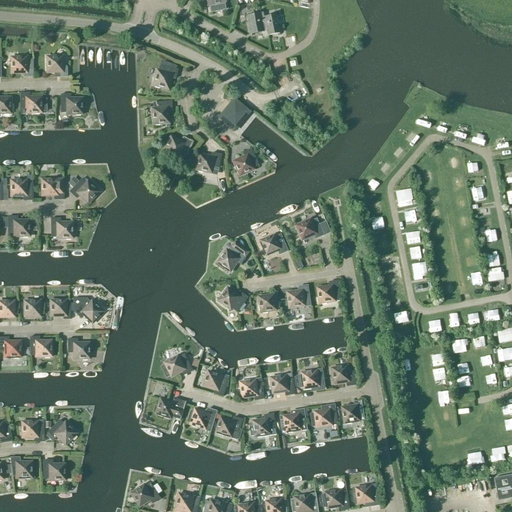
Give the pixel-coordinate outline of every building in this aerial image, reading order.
[(209,7),(210,13),(228,10),(225,0),(204,0),(206,7),(209,7)] [(261,26),(259,18),(258,13),(247,16),(251,36),(267,33),(265,25),(261,26)] [(259,18),(261,26),(265,25),(267,33),(268,37),(279,35),(275,14),(259,18)] [(48,56),(48,58),(47,58),(47,59),(45,59),(46,64),(47,64),(47,73),(59,73),(59,78),(66,77),(66,68),(62,68),(62,57),(54,58),(54,56),(48,56)] [(12,57),(12,58),(11,58),(11,60),(10,60),(10,65),(11,65),(11,73),(23,73),(23,78),(32,78),(32,60),(26,60),(26,58),(18,58),(18,57),(12,57)] [(175,67),(161,61),(158,72),(157,71),(155,79),(153,79),(152,84),(153,85),(153,86),(154,86),(154,88),(159,89),(159,88),(168,90),(171,78),(175,79),(177,70),(174,70),(175,67)] [(20,94),(20,113),(26,113),(34,113),(34,115),(40,115),(40,113),(41,113),(41,112),(47,112),(46,99),(41,99),(41,98),(29,98),(29,94),(20,94)] [(75,116),(80,116),(80,114),(82,114),(82,113),(83,113),(83,108),(82,108),(81,99),(70,99),(70,95),(60,95),(61,113),(67,113),(67,115),(75,114),(75,116)] [(0,113),(3,114),(3,115),(9,115),(9,114),(10,114),(10,112),(11,112),(11,107),(10,107),(10,99),(0,98),(0,113)] [(219,118),(234,131),(249,112),(234,100),(219,118)] [(160,125),(160,124),(165,123),(168,123),(167,111),(172,111),(171,102),(153,103),(153,109),(152,110),(152,118),(151,118),(152,123),(153,123),(153,125),(154,124),(155,126),(160,125)] [(425,118),(437,124),(440,117),(428,111),(425,118)] [(401,138),(407,131),(402,128),(397,134),(401,138)] [(453,139),(460,141),(463,131),(455,129),(453,139)] [(483,148),(487,135),(470,131),(466,143),(483,148)] [(506,135),(490,140),(494,153),(510,147),(506,135)] [(183,138),(181,143),(170,137),(167,145),(165,144),(163,149),(164,150),(164,151),(165,151),(164,153),(169,155),(170,154),(177,157),(180,152),(185,155),(191,143),(183,138)] [(398,163),(408,152),(401,145),(391,156),(398,163)] [(253,170),(252,168),(258,166),(250,149),(242,153),(244,157),(233,162),(237,170),(235,170),(238,175),(239,175),(239,176),(241,175),(241,177),(246,174),(245,173),(253,170)] [(218,168),(221,155),(211,153),(211,158),(199,155),(197,164),(196,163),(195,169),(196,169),(196,170),(197,170),(197,172),(202,173),(202,172),(211,173),(212,167),(218,168)] [(458,171),(455,157),(449,158),(452,172),(458,171)] [(419,166),(425,168),(428,161),(422,158),(419,166)] [(371,168),(379,176),(386,169),(378,161),(371,168)] [(482,177),(480,165),(468,167),(470,179),(482,177)] [(503,182),(511,181),(511,167),(502,169),(503,182)] [(373,184),(377,176),(369,172),(364,180),(373,184)] [(450,182),(458,179),(455,173),(448,176),(450,182)] [(63,182),(57,182),(57,181),(48,181),(48,179),(43,179),(43,181),(42,181),(42,182),(40,182),(40,188),(42,188),(42,196),(54,196),(54,200),(63,200),(63,182)] [(98,195),(97,194),(98,193),(97,192),(98,191),(94,187),(93,188),(87,182),(86,184),(81,179),(69,192),(76,199),(79,196),(87,204),(93,198),(94,199),(98,195)] [(12,180),(12,181),(11,181),(11,183),(9,183),(9,188),(11,188),(11,196),(23,196),(23,201),(32,201),(32,183),(28,183),(27,183),(26,183),(26,181),(17,181),(17,180),(12,180)] [(511,188),(503,190),(505,204),(511,202),(511,188)] [(435,190),(421,194),(423,202),(437,199),(435,190)] [(454,203),(463,202),(462,193),(453,193),(454,203)] [(377,205),(379,205),(378,199),(366,201),(368,213),(378,211),(377,205)] [(477,201),(478,213),(488,213),(488,201),(477,201)] [(378,229),(382,227),(378,214),(373,215),(378,229)] [(436,221),(433,215),(424,219),(428,225),(436,221)] [(29,221),(17,222),(17,217),(7,217),(7,218),(7,223),(8,235),(14,235),(14,237),(22,237),(22,238),(27,238),(27,236),(29,236),(29,235),(30,235),(30,230),(29,230),(29,221)] [(71,240),(71,239),(72,239),(72,237),(73,237),(73,232),(72,232),(72,223),(60,224),(60,219),(50,219),(51,237),(57,237),(57,239),(65,239),(65,240),(71,240)] [(317,219),(311,222),(311,220),(303,224),(302,222),(297,224),(298,226),(297,226),(297,227),(296,228),(298,233),(299,232),(303,240),(314,235),(315,239),(324,236),(317,219)] [(467,219),(456,220),(456,231),(467,231),(467,219)] [(406,245),(416,242),(413,230),(403,233),(406,245)] [(464,248),(471,246),(469,234),(462,236),(464,248)] [(281,235),(275,237),(275,236),(267,239),(266,238),(262,240),(262,241),(261,242),(261,243),(260,244),(262,248),(263,248),(267,256),(278,251),(279,255),(288,251),(281,235)] [(437,243),(437,236),(428,236),(429,244),(437,243)] [(376,240),(376,251),(386,251),(385,239),(376,240)] [(218,261),(219,262),(218,263),(219,264),(218,265),(223,268),(223,267),(230,272),(237,262),(241,265),(250,252),(235,242),(228,252),(227,251),(222,257),(221,257),(218,261)] [(483,251),(485,261),(496,259),(495,249),(483,251)] [(379,270),(394,268),(393,259),(377,262),(379,270)] [(300,261),(295,263),(298,270),(303,268),(302,265),(300,261)] [(409,266),(412,277),(424,274),(421,263),(409,266)] [(444,274),(441,265),(434,268),(437,276),(444,274)] [(484,267),(484,280),(499,279),(499,266),(484,267)] [(468,272),(469,283),(478,283),(477,271),(468,272)] [(383,289),(397,286),(395,277),(381,280),(383,289)] [(335,301),(335,300),(341,299),(338,281),(329,282),(330,287),(318,289),(319,297),(318,297),(319,302),(320,302),(320,304),(322,303),(322,305),(327,304),(327,303),(335,301)] [(409,283),(411,293),(419,291),(417,281),(409,283)] [(440,295),(450,294),(449,284),(439,285),(440,295)] [(297,309),(296,307),(311,305),(308,286),(299,287),(299,292),(288,293),(289,302),(287,302),(288,307),(290,307),(290,308),(291,308),(291,309),(297,309)] [(242,312),(247,306),(244,303),(248,298),(240,292),(238,296),(228,289),(223,296),(222,295),(219,299),(220,300),(219,301),(220,302),(219,303),(224,306),(224,305),(231,310),(232,309),(237,312),(239,310),(242,312)] [(263,312),(263,314),(268,313),(268,312),(276,310),(276,309),(280,308),(278,297),(274,297),(274,295),(259,298),(260,306),(259,306),(260,311),(261,311),(261,313),(263,312)] [(400,298),(388,300),(389,307),(401,305),(400,298)] [(86,299),(73,299),(73,304),(73,308),(73,312),(80,318),(83,315),(92,323),(102,313),(101,312),(102,311),(98,307),(97,308),(91,302),(90,303),(86,299)] [(51,317),(62,316),(62,320),(70,320),(69,312),(69,304),(69,301),(57,301),(57,300),(52,300),(52,301),(50,302),(50,303),(49,303),(49,308),(50,308),(51,317)] [(0,317),(14,317),(14,315),(18,315),(17,309),(13,309),(13,302),(5,302),(5,301),(0,301),(0,317)] [(40,317),(40,315),(44,315),(43,303),(39,303),(39,302),(31,302),(31,301),(26,301),(26,302),(24,302),(24,303),(23,303),(23,309),(24,309),(25,317),(40,317)] [(454,325),(463,323),(461,313),(452,316),(454,325)] [(443,315),(432,317),(434,328),(445,326),(443,315)] [(511,327),(493,328),(494,341),(511,340),(511,327)] [(50,358),(50,357),(51,357),(51,355),(52,355),(52,350),(51,350),(51,342),(39,342),(39,337),(29,338),(30,356),(36,356),(36,357),(44,357),(44,358),(50,358)] [(20,342),(8,343),(8,338),(0,338),(0,351),(5,352),(5,358),(13,358),(13,359),(19,359),(19,357),(20,357),(20,342)] [(462,345),(462,339),(449,339),(449,353),(459,352),(459,345),(462,345)] [(90,352),(89,352),(89,344),(77,344),(77,340),(67,340),(68,353),(74,353),(74,359),(82,359),(82,361),(87,361),(87,359),(89,359),(89,358),(90,358),(90,352)] [(511,350),(496,350),(497,360),(511,359),(511,350)] [(165,364),(165,365),(161,367),(167,378),(171,376),(172,377),(182,371),(184,375),(193,371),(184,355),(179,358),(178,357),(171,360),(170,359),(165,362),(166,363),(165,364)] [(511,372),(510,363),(499,366),(501,377),(511,374),(511,372)] [(354,372),(348,373),(347,367),(339,368),(339,367),(334,368),(334,369),(332,369),(333,371),(331,371),(332,376),(333,376),(335,384),(346,382),(347,387),(356,385),(354,372)] [(455,368),(456,386),(468,385),(466,367),(455,368)] [(304,388),(304,389),(316,387),(316,391),(326,390),(322,369),(316,370),(316,372),(308,373),(308,371),(303,372),(303,374),(302,374),(302,375),(298,376),(300,388),(304,388)] [(481,382),(492,381),(491,369),(480,370),(481,382)] [(214,394),(223,397),(229,378),(215,374),(215,373),(210,371),(210,372),(208,372),(208,373),(207,373),(205,378),(206,379),(204,387),(215,390),(214,394)] [(292,377),(286,378),(286,376),(271,379),(273,393),(285,392),(286,396),(295,395),(294,388),(293,384),(292,377)] [(264,399),(261,380),(247,382),(247,381),(242,382),(242,383),(240,383),(241,385),(239,385),(240,390),(241,390),(243,398),(254,396),(255,401),(264,399)] [(164,397),(167,389),(157,386),(154,393),(164,397)] [(435,393),(435,401),(447,400),(447,392),(435,393)] [(171,418),(172,417),(181,420),(186,403),(174,399),(172,403),(161,400),(159,408),(157,407),(156,412),(157,413),(157,414),(158,414),(158,416),(163,417),(163,416),(171,418)] [(346,423),(346,425),(352,424),(351,422),(360,421),(364,420),(361,401),(354,402),(355,406),(342,408),(344,417),(342,417),(343,422),(345,422),(345,423),(346,423)] [(419,401),(409,404),(411,412),(421,410),(419,401)] [(500,402),(500,412),(511,412),(511,402),(500,402)] [(315,414),(311,414),(313,427),(315,426),(317,426),(317,428),(318,427),(318,429),(324,428),(323,426),(332,425),(332,424),(337,423),(335,405),(326,406),(326,411),(315,413),(315,414)] [(440,408),(441,419),(449,418),(448,407),(440,408)] [(197,428),(197,427),(212,431),(218,411),(209,409),(207,414),(195,410),(193,418),(191,418),(190,423),(191,423),(191,425),(192,425),(192,426),(197,428)] [(286,432),(307,429),(304,410),(295,411),(296,415),(284,417),(286,432)] [(262,436),(276,434),(273,414),(264,416),(265,420),(253,422),(254,424),(250,424),(252,437),(255,436),(256,437),(257,437),(257,438),(262,437),(262,436)] [(217,426),(216,431),(217,431),(217,433),(218,433),(218,434),(223,436),(223,435),(231,437),(231,438),(237,440),(237,439),(240,440),(242,431),(239,431),(243,420),(234,417),(232,422),(221,418),(219,426),(217,426)] [(34,438),(34,442),(43,442),(43,424),(37,424),(37,423),(29,423),(29,421),(23,421),(23,423),(22,423),(22,424),(21,424),(21,430),(22,430),(22,438),(34,438)] [(45,436),(50,440),(52,438),(53,440),(56,437),(65,445),(71,439),(72,440),(76,436),(75,435),(75,434),(74,433),(75,432),(72,428),(71,429),(65,424),(64,425),(59,421),(47,433),(47,434),(45,436)] [(2,423),(0,423),(0,439),(1,439),(2,443),(11,442),(9,428),(3,429),(2,423)] [(416,441),(428,440),(428,430),(415,430),(416,441)] [(488,460),(502,459),(501,447),(487,447),(488,460)] [(453,461),(464,459),(462,449),(452,451),(453,461)] [(469,451),(470,459),(481,458),(480,450),(469,451)] [(420,455),(423,469),(435,466),(432,452),(420,455)] [(439,455),(442,465),(447,464),(445,453),(439,455)] [(33,471),(31,471),(31,463),(19,463),(19,458),(10,458),(12,477),(16,477),(16,478),(25,478),(25,480),(30,479),(30,478),(31,478),(31,477),(33,477),(33,471)] [(66,474),(64,474),(64,465),(52,466),(52,461),(43,461),(43,479),(49,479),(49,481),(58,480),(58,482),(63,482),(63,480),(64,480),(64,479),(66,479),(66,474)] [(499,501),(511,498),(511,475),(494,479),(499,501)] [(152,504),(160,499),(158,495),(163,492),(158,484),(153,487),(150,484),(145,487),(144,486),(137,490),(137,489),(132,492),(133,493),(132,494),(133,495),(131,496),(134,500),(135,499),(140,506),(150,500),(152,504)] [(355,491),(353,491),(354,503),(358,503),(358,504),(370,502),(371,507),(380,506),(378,494),(377,486),(363,488),(363,487),(357,487),(358,489),(356,489),(356,490),(355,491)] [(326,494),(326,495),(322,496),(324,509),(339,507),(340,511),(349,510),(347,492),(341,493),(340,491),(332,493),(332,491),(327,492),(327,493),(326,494)] [(197,511),(200,499),(186,496),(186,495),(181,494),(181,495),(179,495),(179,496),(178,496),(176,501),(178,501),(176,510),(187,511),(197,511)] [(304,511),(310,511),(309,511),(319,511),(317,495),(302,497),(301,496),(296,497),(296,498),(295,498),(295,500),(294,500),(291,500),(292,511),(304,511)] [(230,511),(232,506),(218,503),(218,502),(213,500),(213,502),(211,502),(206,501),(203,511),(230,511)] [(267,504),(265,504),(266,509),(267,509),(267,511),(286,511),(285,500),(281,501),(281,500),(273,501),(273,500),(268,501),(268,502),(266,502),(267,504)]
